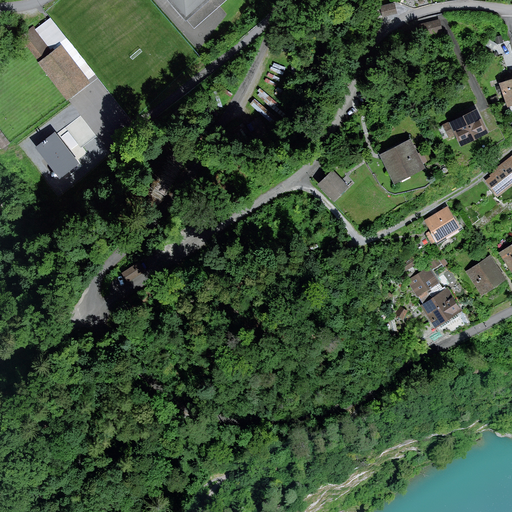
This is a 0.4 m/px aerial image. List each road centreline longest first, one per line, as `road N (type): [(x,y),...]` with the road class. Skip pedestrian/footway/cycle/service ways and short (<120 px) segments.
road 1 (residential): [(91,321),(127,373),(168,404),(262,421),(352,401),(425,352),(511,310)]
road 2 (residential): [(285,0),(235,102),(155,222),(98,275),(91,321)]
road 3 (residential): [(511,10),(447,7),(389,32),(294,185)]
road 4 (residential): [(511,150),(471,184),(364,239),(353,237),(321,198),(294,185)]
road 5 (residential): [(294,185),(225,220),(91,321)]
